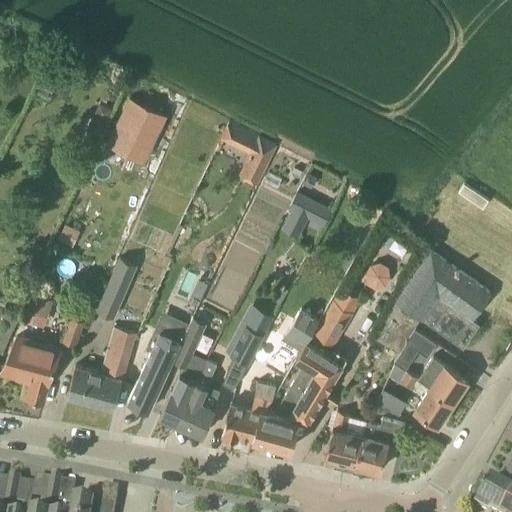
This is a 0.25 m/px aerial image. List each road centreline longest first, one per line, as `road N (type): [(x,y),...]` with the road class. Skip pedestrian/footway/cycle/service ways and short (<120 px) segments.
road 1 (residential): [(335,497),(0,435)]
road 2 (unclassified): [(422,511),(511,374)]
